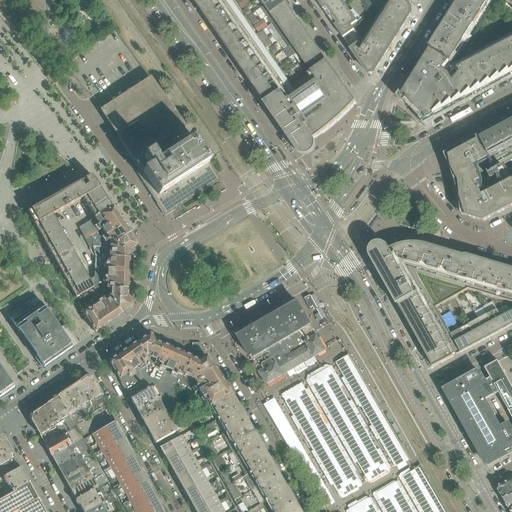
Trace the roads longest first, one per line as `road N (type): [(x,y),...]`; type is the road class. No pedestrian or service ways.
road 1 (tertiary): [(318,239),(366,300),(466,491)]
road 2 (residential): [(200,319),(313,511)]
road 3 (residential): [(177,252),(66,86)]
road 4 (tertiary): [(422,384),(325,225)]
road 5 (residential): [(177,511),(90,355)]
road 6 (residential): [(268,143),(269,133),(177,0)]
road 7 (residential): [(200,319),(291,271),(318,239)]
road 8 (tertiary): [(240,110),(162,0)]
road 9 (residential): [(372,108),(298,0)]
road 10 (residential): [(288,193),(247,207),(177,252)]
